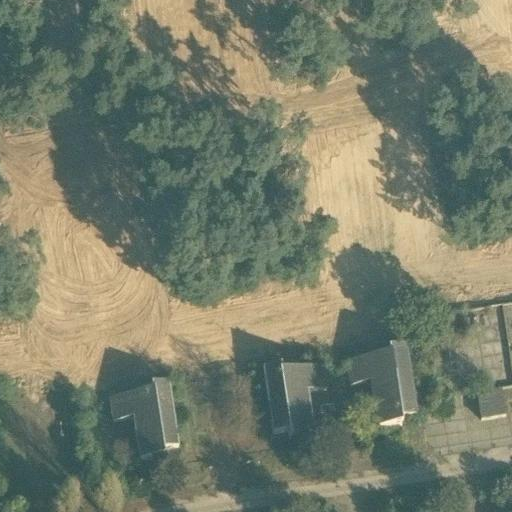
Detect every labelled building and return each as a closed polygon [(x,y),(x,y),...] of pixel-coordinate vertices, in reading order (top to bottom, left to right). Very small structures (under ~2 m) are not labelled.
[(217,0),(167,6),(165,0),(138,0),(150,107),(181,104),(173,34),(228,27),(235,89),(261,86),(250,0),(217,0)] [(511,18),(511,0),(492,0),(495,20),(511,18)] [(403,268),(429,265),(410,102),(381,105),(389,174),(334,181),(326,115),(303,118),(321,265),(347,262),(340,208),(395,202),(403,268)] [(62,248),(116,242),(125,309),(142,307),(131,213),(56,222),(48,155),(20,158),(40,321),(70,317),(62,248)] [(369,381),(376,422),(416,416),(406,353),(353,361),(356,383),(369,381)] [(262,375),(272,439),(311,433),(305,390),(320,388),(317,367),(262,375)] [(131,420),(137,460),(177,454),(167,390),(112,399),(115,422),(131,420)] [(478,395),(481,416),(505,413),(502,391),(478,395)]
